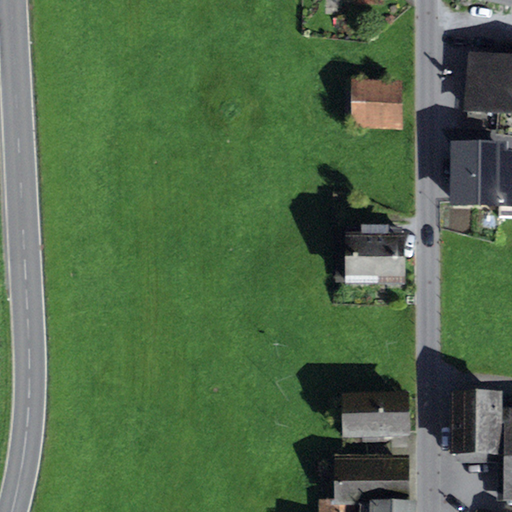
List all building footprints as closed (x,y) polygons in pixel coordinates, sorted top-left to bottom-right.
[(502,63),(511,64),(511,54),(511,48),(504,48),(502,63)] [(511,54),(511,64),(502,63),(473,60),(468,110),(499,113),(511,114),(511,54)] [(402,126),(402,86),(356,86),(356,126),(402,126)] [(467,129),(498,131),(499,113),(468,110),(467,129)] [(511,160),(500,161),(500,152),(457,152),(457,164),(457,180),(457,204),(500,204),(500,198),(511,197),(511,160)] [(349,285),(375,285),(375,231),(349,231),(349,242),(342,242),(342,279),(349,279),(349,285)] [(401,231),(375,231),(375,285),(401,284),(401,231)] [(343,401),(343,437),(406,436),(405,400),(343,401)] [(511,416),(508,416),(498,416),(499,400),(452,400),(452,455),(506,455),(506,487),(506,501),(511,500),(511,416)] [(406,506),(405,467),(339,467),(338,504),(321,504),(321,511),(354,511),(355,505),(406,506)]
